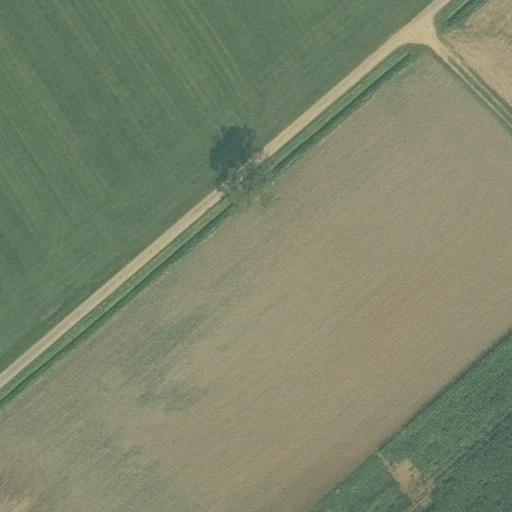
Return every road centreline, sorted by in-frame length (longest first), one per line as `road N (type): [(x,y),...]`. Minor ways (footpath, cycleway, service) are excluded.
road 1 (track): [(0,380),(440,0)]
road 2 (track): [(511,123),(412,23)]
